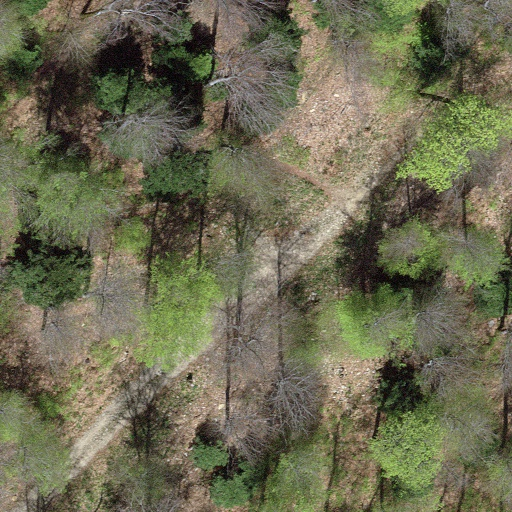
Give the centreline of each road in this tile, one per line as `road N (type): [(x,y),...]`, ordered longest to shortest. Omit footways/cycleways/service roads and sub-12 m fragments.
road 1 (track): [(273,248),(40,511)]
road 2 (track): [(511,97),(273,248)]
road 3 (track): [(0,142),(121,0)]
